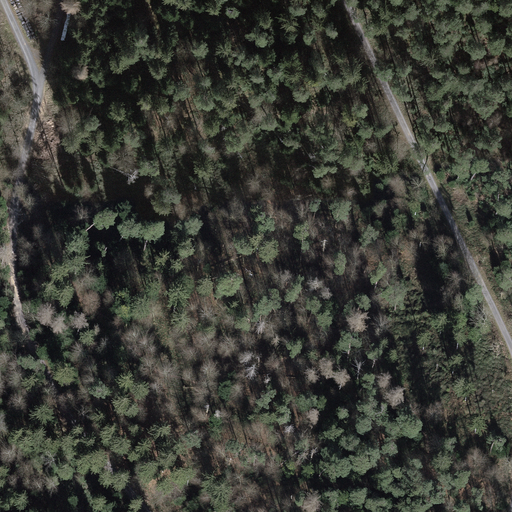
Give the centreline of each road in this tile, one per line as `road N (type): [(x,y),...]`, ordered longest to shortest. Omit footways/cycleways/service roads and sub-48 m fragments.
road 1 (track): [(147,511),(66,411),(17,297),(14,209),(38,90)]
road 2 (track): [(511,348),(347,0)]
